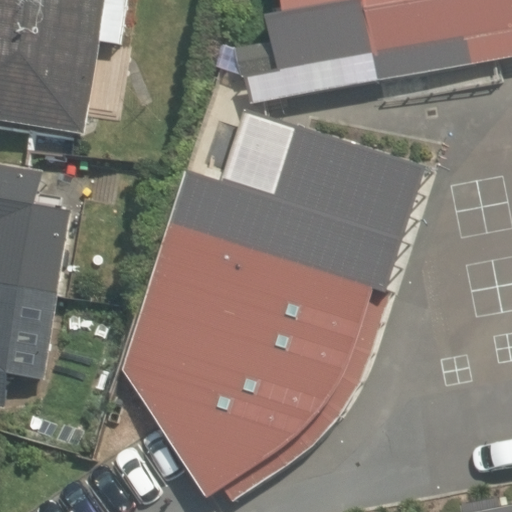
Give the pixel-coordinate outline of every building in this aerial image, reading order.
[(0,0),(0,118),(71,127),(80,44),(107,48),(112,0),(0,0)] [(260,111),(511,65),(511,0),(294,0),(299,23),(279,27),(284,47),(244,53),(250,82),(255,82),(260,111)] [(133,377),(218,506),(233,497),(241,508),(308,462),(325,448),(348,424),(365,396),(374,378),(401,300),(441,176),(254,116),(231,187),(199,176),(133,377)] [(0,388),(2,373),(44,379),(75,168),(0,156),(0,388)] [(511,473),(511,378),(410,398),(427,489),(511,473)]
